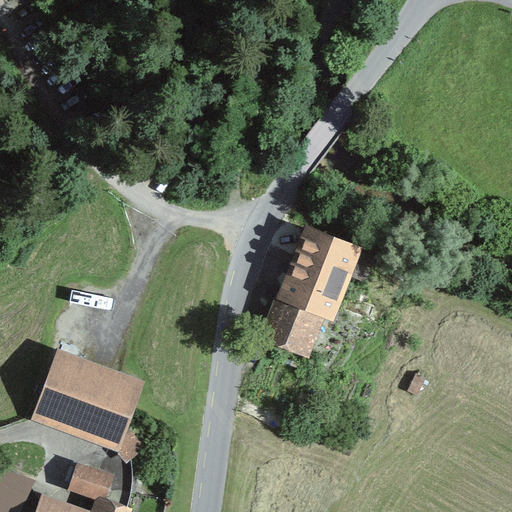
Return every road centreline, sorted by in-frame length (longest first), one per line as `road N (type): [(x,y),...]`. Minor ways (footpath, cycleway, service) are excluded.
road 1 (unclassified): [(206,511),(224,379),(260,233),(338,108),(421,0)]
road 2 (track): [(260,233),(188,216),(149,194),(0,4)]
